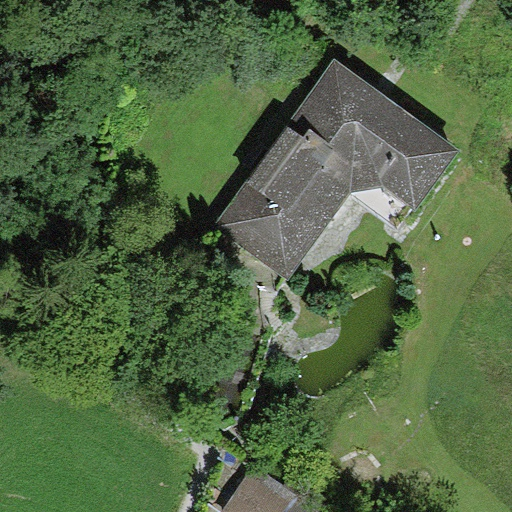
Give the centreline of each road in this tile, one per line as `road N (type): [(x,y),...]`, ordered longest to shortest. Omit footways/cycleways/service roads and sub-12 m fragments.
road 1 (track): [(180,511),(199,461),(0,276)]
road 2 (track): [(0,185),(143,0)]
